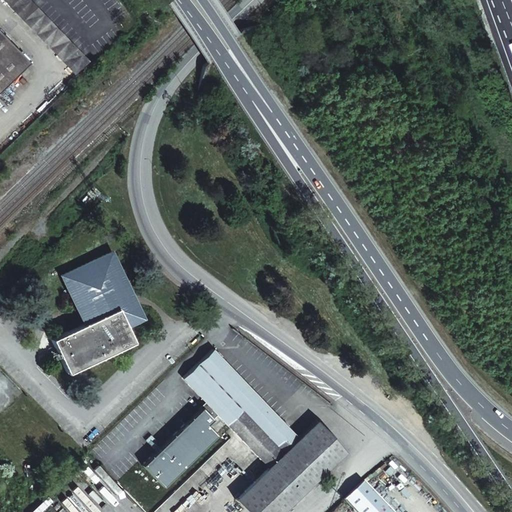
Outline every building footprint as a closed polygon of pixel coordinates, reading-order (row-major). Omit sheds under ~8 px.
[(26,0),(6,0),(77,73),(87,63),(26,0)] [(0,87),(26,63),(0,35),(0,87)] [(109,252),(61,275),(83,324),(51,340),(66,371),(131,341),(124,326),(139,318),(109,252)] [(212,349),(180,379),(215,415),(224,423),(238,407),(265,433),(280,419),(277,417),(212,349)] [(215,415),(206,405),(201,409),(199,408),(139,466),(160,487),(214,435),(205,425),(215,415)] [(296,436),(280,419),(265,433),(238,407),(224,423),(233,433),(259,457),(266,464),(296,436)] [(296,436),(266,464),(233,497),(247,511),(279,511),(343,450),(313,419),(296,436)] [(354,511),(389,511),(360,481),(342,499),(354,511)]
